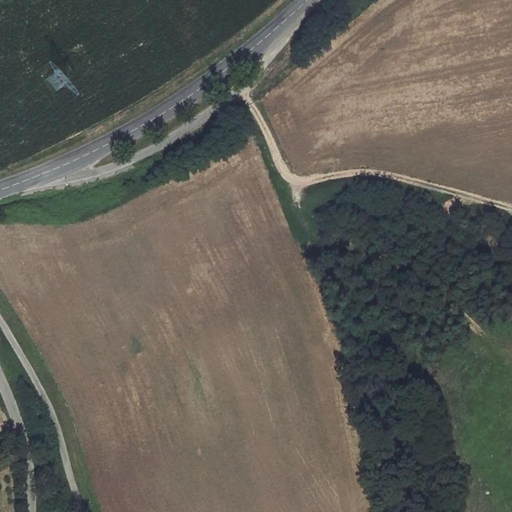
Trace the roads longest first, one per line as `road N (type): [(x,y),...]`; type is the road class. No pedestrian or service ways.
road 1 (tertiary): [(307,0),(195,92),(120,137),(0,190)]
road 2 (track): [(243,92),(300,184),(375,174),(511,212)]
road 3 (track): [(300,184),(309,229),(391,263),(489,341)]
road 4 (unclassified): [(0,319),(55,420),(86,511)]
road 5 (unclassified): [(0,375),(28,442),(30,511)]
